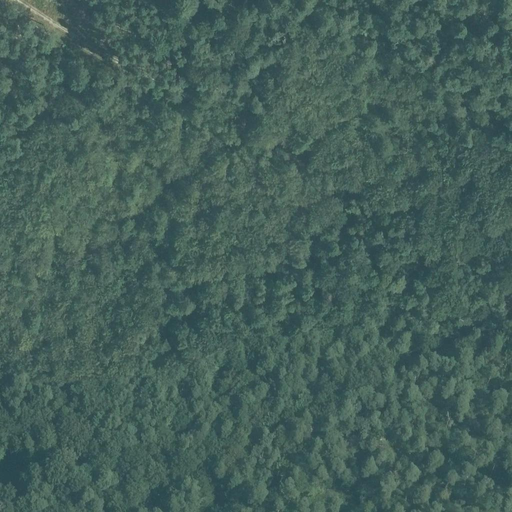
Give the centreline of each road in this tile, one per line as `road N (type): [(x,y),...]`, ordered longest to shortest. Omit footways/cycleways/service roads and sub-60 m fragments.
road 1 (track): [(13,0),(393,201),(418,239),(454,347)]
road 2 (tertiary): [(135,511),(423,358),(511,335)]
